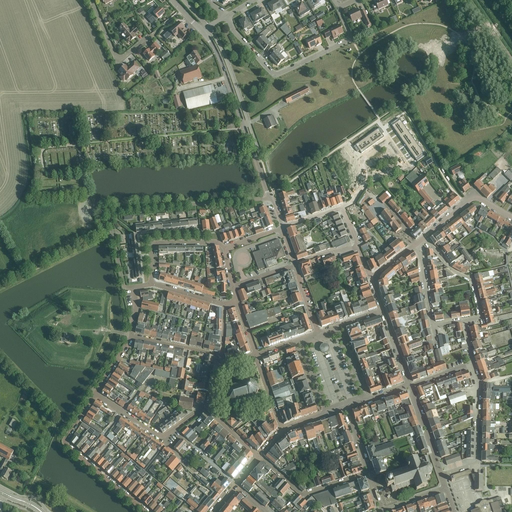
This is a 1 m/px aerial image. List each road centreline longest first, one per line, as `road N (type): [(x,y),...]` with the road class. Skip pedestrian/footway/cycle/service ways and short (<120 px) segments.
road 1 (tertiary): [(281,228),(202,30)]
road 2 (residential): [(225,17),(277,74),(351,38),(338,7)]
road 3 (residential): [(145,511),(65,443),(95,394)]
road 4 (residential): [(441,473),(477,462),(473,364)]
road 5 (residential): [(206,406),(163,438),(95,394)]
road 6 (residential): [(369,474),(303,495),(259,457)]
road 7 (residential): [(463,321),(480,318),(471,279),(421,242)]
